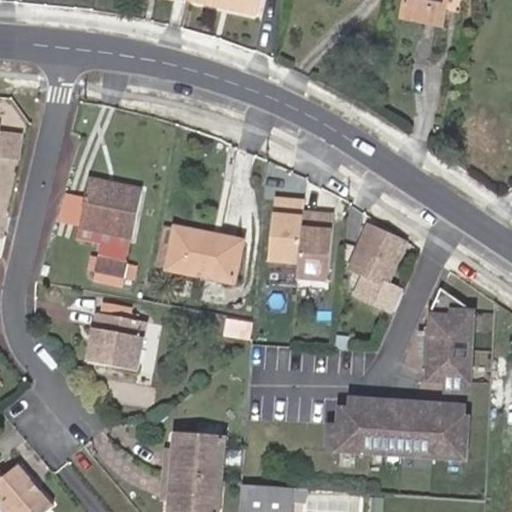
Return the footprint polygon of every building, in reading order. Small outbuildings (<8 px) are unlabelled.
[(211,0),(257,10),(259,0),(211,0)] [(435,0),(433,14),(399,8),(398,14),(437,21),(440,0),(435,0)] [(400,0),(399,8),(433,14),(435,0),(400,0)] [(17,132),(0,130),(0,150),(15,152),(17,132)] [(80,224),(135,234),(142,187),(87,178),(80,224)] [(335,284),(341,213),(304,210),(305,197),(272,195),(271,211),(259,211),(255,260),(288,263),(287,280),(335,284)] [(383,282),(403,240),(368,224),(349,267),(383,282)] [(217,240),(218,235),(176,227),(169,269),(236,281),(242,245),(217,240)] [(243,240),(218,235),(217,240),(242,245),(243,240)] [(130,261),(98,255),(95,271),(126,277),(130,261)] [(316,292),(313,338),(329,339),(331,293),(316,292)] [(409,314),(411,305),(400,303),(399,312),(409,314)] [(463,391),(469,307),(443,305),(442,312),(423,310),(417,388),(463,391)] [(128,318),(98,312),(89,361),(138,371),(144,338),(125,333),(128,318)] [(147,322),(128,318),(125,333),(144,338),(147,322)] [(313,338),(310,379),(326,380),(329,339),(313,338)] [(324,450),(457,460),(462,401),(328,392),(324,450)] [(180,492),(179,499),(177,511),(218,511),(221,478),(224,437),(184,434),(182,450),(182,458),(173,457),(172,474),(171,491),(180,492)] [(182,458),(182,450),(174,449),(173,457),(182,458)] [(0,507),(4,511),(39,511),(51,503),(16,462),(0,474),(0,507)] [(288,511),(290,489),(241,485),(238,511),(288,511)] [(170,498),(179,499),(180,492),(171,491),(170,498)]
